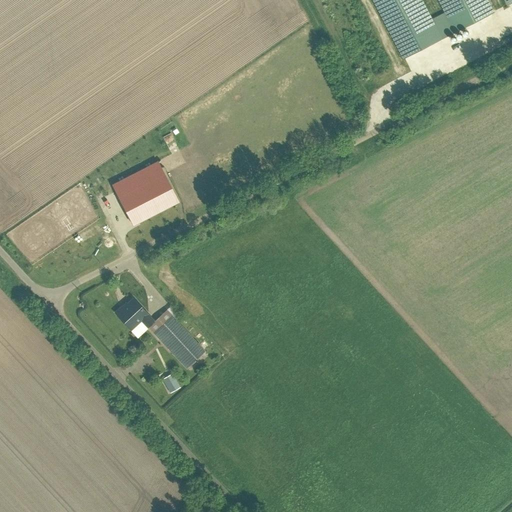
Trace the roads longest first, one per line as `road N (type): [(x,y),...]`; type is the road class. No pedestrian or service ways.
road 1 (unclassified): [(45,298),(511,60)]
road 2 (unclassified): [(45,298),(242,511)]
